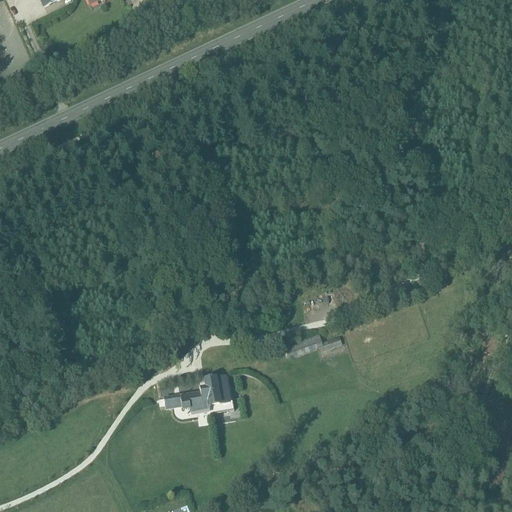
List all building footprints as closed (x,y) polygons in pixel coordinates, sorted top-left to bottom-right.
[(40,0),(44,8),(61,1),(60,0),(40,0)] [(216,307),(208,303),(204,314),(211,317),(216,307)] [(339,339),(321,344),(324,353),(342,347),(339,339)] [(293,357),(290,347),(284,349),(287,359),(293,357)] [(163,400),(165,411),(182,408),(183,412),(190,411),(191,414),(209,411),(208,408),(229,405),(225,377),(205,380),(205,382),(204,382),(205,390),(199,391),(200,395),(163,400)]
